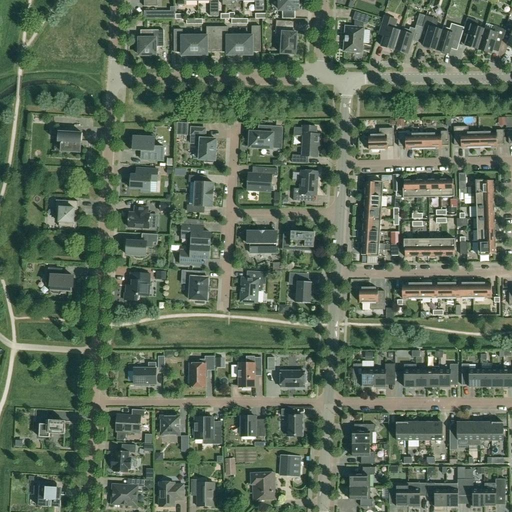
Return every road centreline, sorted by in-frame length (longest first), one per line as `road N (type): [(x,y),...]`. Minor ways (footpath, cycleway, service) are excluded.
road 1 (residential): [(95,351),(113,81)]
road 2 (residential): [(92,402),(327,403)]
road 3 (residential): [(319,78),(113,81)]
road 4 (residential): [(327,403),(511,403)]
road 5 (residential): [(511,273),(334,274)]
road 6 (residential): [(340,163),(511,161)]
road 7 (tertiary): [(345,78),(511,78)]
road 8 (tertiary): [(327,403),(334,274)]
